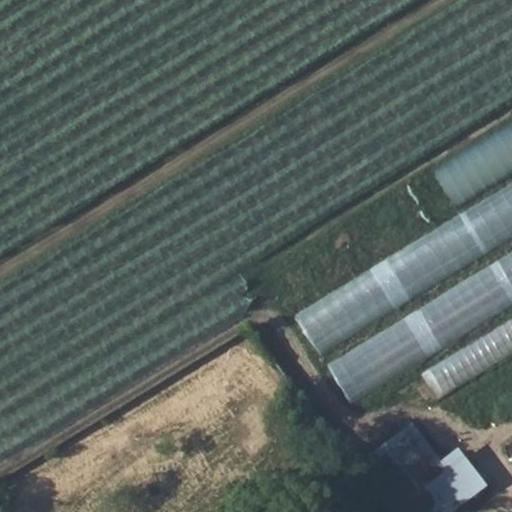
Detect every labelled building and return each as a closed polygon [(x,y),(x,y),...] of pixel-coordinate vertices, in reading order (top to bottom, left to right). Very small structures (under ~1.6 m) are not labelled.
[(457,204),(511,173),(511,126),(437,168),(457,204)] [(511,187),(297,307),(320,348),(511,241),(511,187)] [(511,257),(328,357),(349,395),(511,306),(511,257)] [(511,318),(424,367),(439,394),(511,353),(511,318)] [(241,441),(255,456),(285,428),(258,400),(240,418),(252,430),(241,441)] [(464,458),(425,488),(443,511),(444,511),(450,508),(441,496),(475,470),(464,458)]
